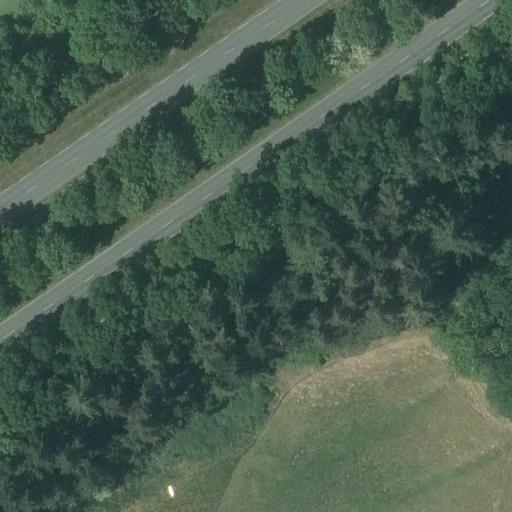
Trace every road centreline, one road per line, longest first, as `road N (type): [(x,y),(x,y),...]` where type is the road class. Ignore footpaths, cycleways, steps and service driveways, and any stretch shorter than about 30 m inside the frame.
road 1 (primary): [(0,348),(493,0)]
road 2 (primary): [(307,0),(0,212)]
road 3 (unclassified): [(170,0),(0,119)]
